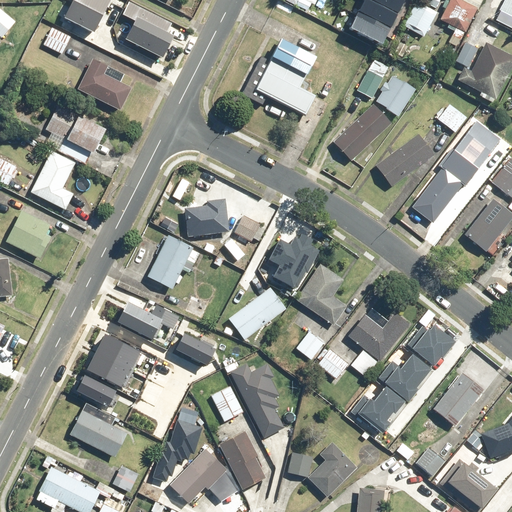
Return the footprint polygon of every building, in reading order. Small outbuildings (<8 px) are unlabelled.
[(72,0),(65,15),(94,30),(109,0),(72,0)] [(136,19),(126,38),(161,56),(172,34),(168,32),(173,22),(129,0),(127,0),(121,12),(136,19)] [(295,0),(295,3),(312,10),(316,0),(295,0)] [(362,0),(349,27),(381,43),(402,0),(362,0)] [(419,0),(419,2),(433,10),(438,0),(419,0)] [(474,10),(453,0),(448,0),(438,22),(462,34),(474,10)] [(420,37),(432,14),(414,5),(402,28),(420,37)] [(0,13),(0,33),(1,35),(12,20),(1,12),(0,13)] [(315,45),(281,29),(272,48),(305,65),(315,45)] [(54,30),(48,44),(64,52),(70,38),(54,30)] [(467,69),(475,50),(463,44),(454,64),(467,69)] [(494,101),(511,62),(511,60),(481,45),(462,86),(494,101)] [(317,76),(270,53),(256,82),(304,104),(317,76)] [(95,57),(79,87),(122,111),(134,89),(105,73),(109,64),(95,57)] [(356,91),(372,98),(379,81),(363,74),(356,91)] [(373,104),(393,116),(409,91),(389,78),(373,104)] [(61,104),(49,129),(96,152),(108,128),(61,104)] [(445,107),(435,121),(451,132),(461,119),(445,107)] [(369,108),(336,143),(356,162),(389,127),(369,108)] [(484,122),(476,116),(469,125),(477,131),(484,122)] [(418,139),(375,169),(389,188),(431,158),(418,139)] [(487,145),(467,168),(482,180),(501,157),(487,145)] [(55,152),(32,191),(66,211),(76,194),(65,187),(78,165),(55,152)] [(0,160),(0,181),(7,185),(17,165),(1,158),(0,160)] [(511,162),(508,160),(491,185),(511,199),(511,162)] [(432,226),(461,182),(439,167),(410,211),(432,226)] [(183,205),(185,235),(228,232),(226,196),(208,198),(208,203),(183,205)] [(481,253),(509,217),(487,201),(459,237),(481,253)] [(26,211),(10,241),(43,259),(56,236),(49,233),(53,226),(26,211)] [(262,224),(246,217),(237,237),(253,244),(262,224)] [(280,263),(274,275),(293,285),(315,240),(295,230),(289,243),(278,237),(268,257),(280,263)] [(170,235),(150,276),(174,287),(194,247),(170,235)] [(511,255),(501,271),(511,278),(511,255)] [(0,298),(12,297),(10,261),(0,261),(0,298)] [(322,264),(298,301),(334,325),(347,306),(333,296),(345,279),(322,264)] [(269,286),(229,316),(246,338),(285,308),(269,286)] [(192,293),(183,312),(203,320),(212,301),(192,293)] [(128,300),(118,319),(151,337),(159,320),(174,327),(180,315),(156,302),(150,312),(128,300)] [(364,316),(349,336),(382,360),(410,322),(397,312),(384,330),(364,316)] [(421,327),(408,343),(432,363),(438,356),(440,358),(455,341),(433,324),(427,332),(421,327)] [(183,330),(175,346),(208,362),(216,347),(183,330)] [(104,333),(88,368),(124,385),(140,349),(104,333)] [(310,359),(322,345),(312,336),(300,350),(310,359)] [(319,362),(337,378),(351,362),(333,346),(319,362)] [(200,362),(181,352),(173,367),(192,377),(200,362)] [(391,361),(379,377),(408,400),(416,390),(412,387),(419,379),(423,379),(432,368),(412,352),(400,368),(391,361)] [(247,362),(230,371),(266,437),(285,426),(276,408),(283,404),(278,396),(281,394),(272,376),(276,374),(269,361),(252,370),(247,362)] [(84,373),(76,390),(107,405),(115,388),(84,373)] [(434,407),(456,424),(483,390),(460,373),(434,407)] [(364,393),(351,409),(381,433),(389,423),(385,420),(392,411),(395,412),(404,400),(385,385),(372,400),(364,393)] [(232,388),(213,398),(225,422),(245,412),(232,388)] [(84,410),(72,434),(116,456),(128,432),(84,410)] [(164,438),(154,476),(166,479),(167,472),(171,473),(176,457),(187,460),(189,454),(195,455),(203,424),(176,416),(170,440),(164,438)] [(433,433),(441,426),(432,416),(424,423),(433,433)] [(511,417),(510,421),(481,432),(491,457),(511,448),(511,417)] [(248,431),(223,443),(247,489),(271,476),(248,431)] [(357,467),(355,464),(334,440),(321,451),(329,459),(310,475),(327,494),(357,467)] [(418,458),(432,474),(445,462),(431,446),(418,458)] [(229,469),(207,449),(173,485),(192,503),(207,488),(209,490),(229,469)] [(295,454),(290,473),(305,478),(310,458),(295,454)] [(459,459),(440,484),(477,511),(496,487),(459,459)] [(122,465),(113,483),(131,492),(140,474),(122,465)] [(79,511),(89,511),(101,490),(52,466),(39,492),(79,511)] [(100,492),(111,498),(116,488),(100,480),(97,487),(101,490),(100,492)] [(384,511),(386,489),(361,487),(358,511),(384,511)]
